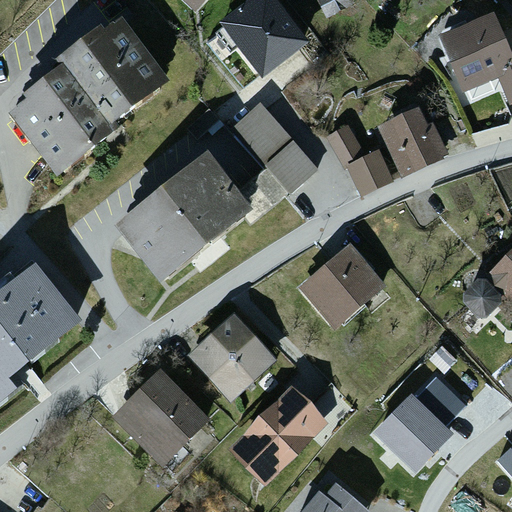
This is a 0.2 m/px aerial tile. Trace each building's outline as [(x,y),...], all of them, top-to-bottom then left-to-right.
[(208,0),(186,0),(198,11),(208,0)] [(309,47),(271,0),(258,0),(220,31),(262,84),(309,47)] [(511,33),(501,7),(443,33),(467,88),(499,74),(511,102),(511,33)] [(14,98),(15,115),(59,173),(178,82),(125,14),(14,98)] [(315,169),(260,106),(234,128),(267,166),(242,189),(263,214),(315,169)] [(445,153),(433,125),(427,128),(418,110),(380,128),(400,173),(445,153)] [(390,181),(377,153),(364,158),(346,129),(329,140),(346,168),(349,166),(362,194),(390,181)] [(211,149),(115,225),(160,284),(254,209),(211,149)] [(335,332),(388,280),(347,238),(294,290),(335,332)] [(511,244),(460,297),(486,322),(506,301),(511,307),(511,244)] [(81,326),(34,264),(0,293),(0,405),(18,390),(9,378),(81,326)] [(282,359),(236,308),(193,346),(239,397),(282,359)] [(163,468),(215,415),(165,365),(112,418),(163,468)] [(464,406),(436,379),(415,401),(413,398),(379,433),(416,468),(448,435),(442,429),(464,406)] [(270,486),(331,423),(292,387),(232,450),(270,486)] [(511,452),(498,465),(511,480),(511,452)] [(323,463),(284,511),(375,511),(380,507),(323,463)]
